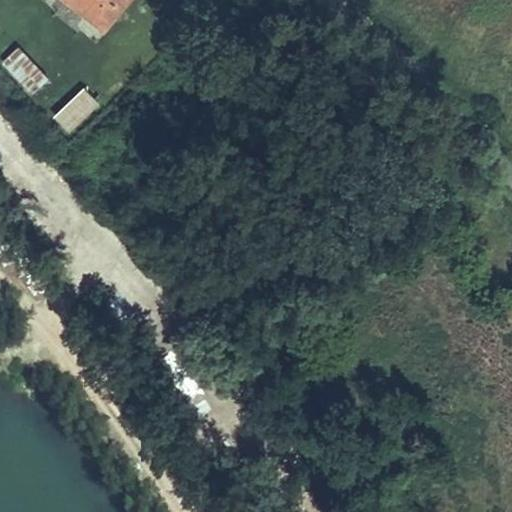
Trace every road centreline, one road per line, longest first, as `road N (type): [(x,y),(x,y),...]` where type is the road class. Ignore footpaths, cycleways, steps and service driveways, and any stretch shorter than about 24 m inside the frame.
road 1 (track): [(0,135),(223,384),(313,511)]
road 2 (track): [(0,262),(19,271),(77,338),(196,511)]
road 3 (unclassified): [(337,0),(511,177)]
